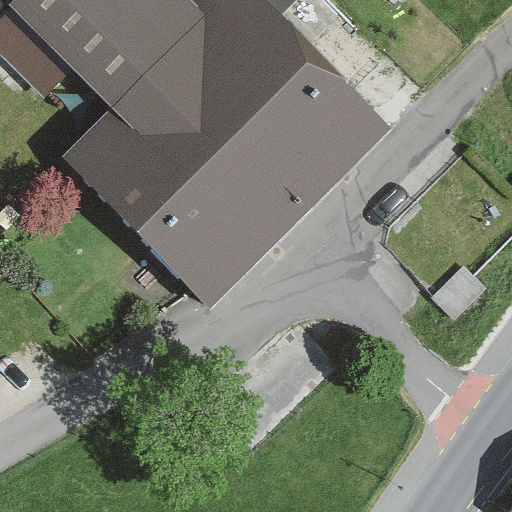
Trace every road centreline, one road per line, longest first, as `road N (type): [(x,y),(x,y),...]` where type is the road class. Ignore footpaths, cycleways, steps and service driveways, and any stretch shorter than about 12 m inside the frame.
road 1 (residential): [(0,444),(241,323),(301,273)]
road 2 (residential): [(301,273),(511,51)]
road 3 (residential): [(301,273),(504,414)]
